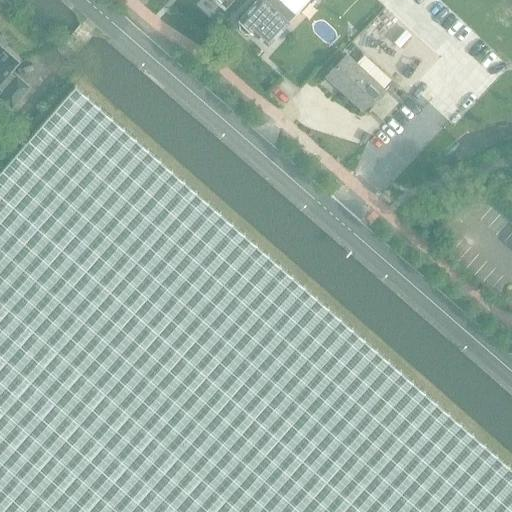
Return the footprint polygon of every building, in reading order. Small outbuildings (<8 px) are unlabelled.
[(214,0),(223,8),(230,0),(214,0)] [(279,0),(257,0),(238,22),(239,27),(244,33),(251,33),(252,32),(267,45),(295,14),(279,0)] [(279,0),(295,14),(308,0),(279,0)] [(0,84),(6,89),(1,95),(13,105),(30,86),(18,75),(16,77),(10,72),(20,61),(0,43),(0,84)] [(382,89),(389,81),(362,56),(354,64),(345,55),(326,76),(363,110),(366,107),(380,120),(396,103),(382,90),(383,90),(382,89)] [(0,511),(511,511),(511,469),(361,337),(136,141),(111,118),(74,86),(0,169),(0,511)]
